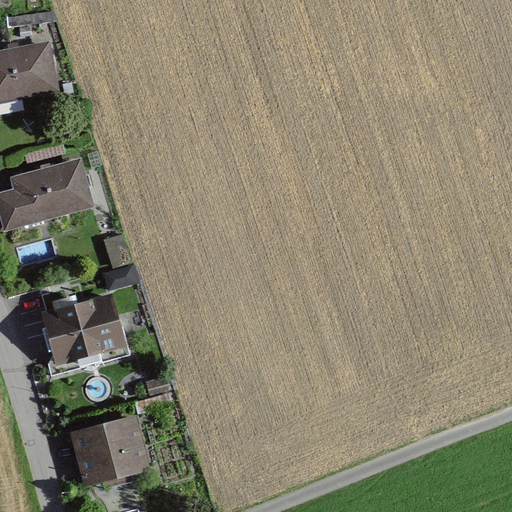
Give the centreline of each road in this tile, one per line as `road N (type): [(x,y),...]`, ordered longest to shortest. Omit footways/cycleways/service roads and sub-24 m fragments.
road 1 (unclassified): [(511,405),(244,511)]
road 2 (unclassified): [(0,350),(47,511)]
